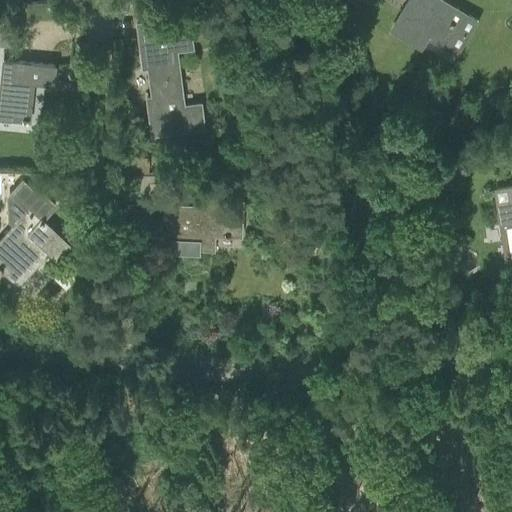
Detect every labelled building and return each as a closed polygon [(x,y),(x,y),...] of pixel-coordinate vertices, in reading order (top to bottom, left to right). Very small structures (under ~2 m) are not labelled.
[(408,0),(391,29),(421,48),(430,33),(449,45),(460,28),(446,20),(454,7),(442,0),(408,0)] [(174,49),(191,47),(187,16),(136,23),(142,67),(147,66),(151,96),(146,97),(151,134),(202,127),(199,103),(181,105),(180,94),(181,93),(176,61),(175,61),(174,49)] [(51,19),(50,36),(74,37),(75,20),(51,19)] [(0,117),(21,119),(21,121),(26,121),(27,118),(25,118),(29,81),(52,83),(54,65),(34,63),(34,65),(0,62),(0,117)] [(118,155),(117,170),(147,172),(148,157),(118,155)] [(131,201),(145,202),(145,201),(158,201),(159,183),(146,182),(147,175),(132,174),(132,175),(131,201)] [(7,231),(0,239),(0,269),(1,269),(7,274),(38,241),(54,256),(67,243),(41,219),(54,204),(38,190),(36,192),(21,178),(4,196),(5,221),(12,226),(7,231)] [(68,194),(68,200),(79,200),(79,182),(58,182),(58,194),(68,194)] [(511,186),(495,189),(499,211),(503,210),(505,225),(511,224),(511,186)] [(163,239),(197,240),(196,248),(212,248),(213,233),(240,234),(241,200),(207,199),(207,206),(164,204),(163,239)]
